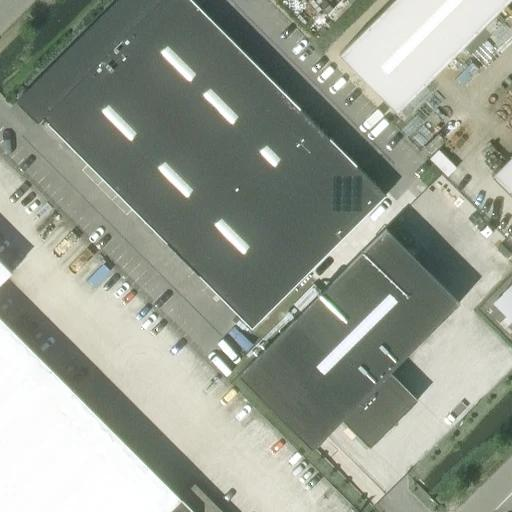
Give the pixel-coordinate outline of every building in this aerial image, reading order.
[(116,0),(21,96),(43,118),(251,328),(386,194),(192,0),(116,0)] [(392,0),(339,54),(397,112),(508,0),(392,0)] [(511,152),(490,174),(511,196),(511,152)] [(312,449),(341,419),(369,447),(417,399),(389,371),(459,302),(386,228),(239,375),(312,449)] [(0,511),(222,511),(194,483),(179,497),(0,316),(0,282),(11,272),(0,260),(0,511)] [(511,282),(496,300),(511,316),(511,282)]
